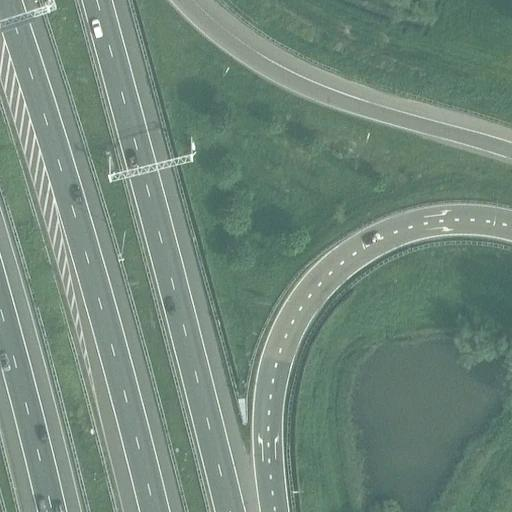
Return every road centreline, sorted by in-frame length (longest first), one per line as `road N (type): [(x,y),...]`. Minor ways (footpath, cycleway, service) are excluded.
road 1 (motorway): [(149,511),(96,295),(3,0)]
road 2 (motorway): [(227,511),(93,0)]
road 3 (motorway): [(271,511),(265,428),(273,381),(283,337),(311,293),(381,241),(433,225),(511,231)]
road 4 (motorway): [(511,156),(340,108),(268,77),(177,0)]
road 5 (motorway): [(0,309),(50,511)]
